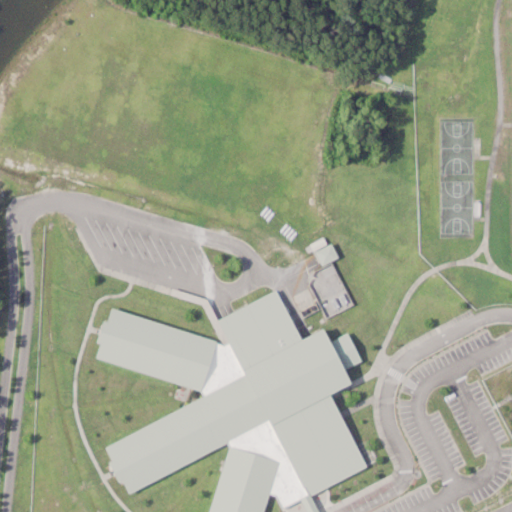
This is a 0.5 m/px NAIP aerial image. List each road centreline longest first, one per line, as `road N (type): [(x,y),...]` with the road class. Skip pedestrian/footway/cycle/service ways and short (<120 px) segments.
road 1 (residential): [(0,511),(24,198)]
road 2 (residential): [(9,205),(0,373)]
